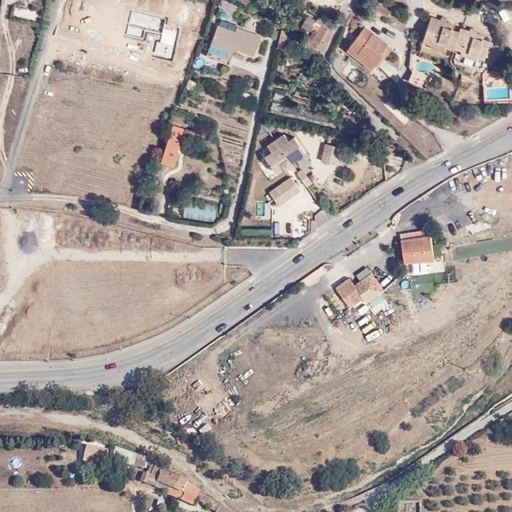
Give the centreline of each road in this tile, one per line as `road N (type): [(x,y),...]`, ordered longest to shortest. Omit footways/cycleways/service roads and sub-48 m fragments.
road 1 (secondary): [(0,380),(76,375),(148,358),(199,333),(351,225),(463,159)]
road 2 (residential): [(411,0),(402,102),(463,159)]
road 3 (unclassified): [(362,511),(382,489),(511,403)]
